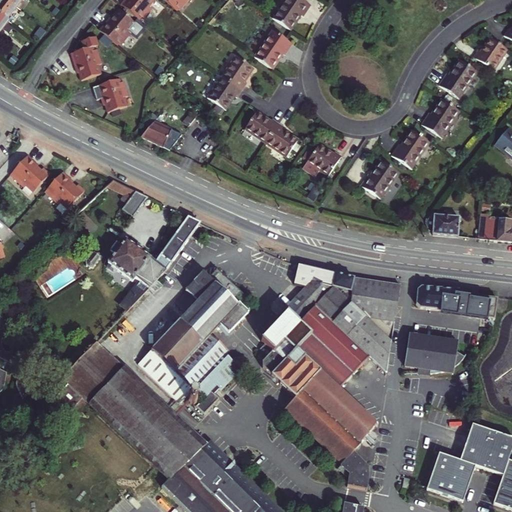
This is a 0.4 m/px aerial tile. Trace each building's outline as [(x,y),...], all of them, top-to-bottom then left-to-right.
[(0,0),(0,14),(8,21),(11,24),(22,11),(17,7),(7,0),(0,0)] [(124,0),(121,3),(139,18),(141,15),(144,18),(153,8),(149,6),(154,0),(124,0)] [(165,0),(177,9),(179,6),(182,9),(189,0),(165,0)] [(302,0),(284,0),(271,19),(289,31),(300,15),(303,17),(311,6),(302,0)] [(109,18),(99,29),(118,45),(121,42),(122,44),(132,32),(138,37),(146,28),(137,20),(135,22),(120,9),(111,19),(109,18)] [(0,32),(8,21),(0,14),(0,32)] [(511,26),(510,30),(508,29),(503,35),(511,41),(511,26)] [(273,31),(255,58),(271,69),(282,54),(284,55),(292,44),(273,31)] [(84,50),(70,55),(75,69),(77,68),(81,81),(101,75),(98,66),(101,64),(97,50),(94,51),(93,47),(97,46),(95,38),(81,42),(84,50)] [(508,50),(492,39),(482,54),(480,52),(475,58),(493,71),(508,50)] [(242,92),(247,85),(245,83),(254,70),(237,58),(222,79),(242,92)] [(459,100),(478,72),(461,61),(451,76),(449,75),(440,86),(459,100)] [(120,79),(93,88),(97,101),(101,99),(102,101),(104,100),(108,113),(128,107),(125,98),(128,96),(124,82),(121,83),(120,79)] [(242,92),(222,79),(208,99),(225,110),(234,98),(237,100),(242,92)] [(459,111),(443,100),(433,114),(431,113),(423,125),(441,138),(459,111)] [(183,122),(189,127),(197,117),(191,112),(183,122)] [(149,128),(158,118),(152,113),(144,123),(143,124),(149,128)] [(273,119),(270,122),(256,113),(245,129),(267,143),(280,124),(273,119)] [(164,118),(161,115),(158,118),(149,128),(141,137),(170,150),(182,135),(160,124),(164,118)] [(280,124),(267,143),(286,157),(297,141),(284,132),(286,128),(280,124)] [(430,142),(414,130),(403,146),(400,144),(393,156),(411,168),(430,142)] [(511,133),(508,130),(495,145),(511,159),(511,133)] [(319,145),(308,161),(328,176),(342,156),(335,152),(333,155),(319,145)] [(39,166),(29,156),(12,176),(26,188),(28,186),(35,193),(51,175),(44,169),(42,171),(38,167),(39,166)] [(400,172),(383,161),(373,177),(370,175),(362,187),(381,200),(400,172)] [(74,183),(64,173),(46,193),(60,205),(62,203),(70,210),(86,192),(79,186),(77,188),(73,184),(74,183)] [(131,199),(136,193),(113,182),(107,188),(131,199)] [(136,193),(131,199),(123,211),(134,219),(149,199),(136,193)] [(432,234),(458,237),(460,218),(434,215),(437,212),(434,210),(425,224),(429,232),(432,232),(432,234)] [(477,239),(511,242),(511,229),(511,230),(511,222),(511,221),(488,219),(489,215),(479,215),(477,239)] [(166,272),(201,224),(188,218),(155,263),(166,272)] [(0,259),(8,256),(0,237),(0,259)] [(166,272),(155,263),(126,241),(107,266),(106,271),(110,273),(114,272),(115,270),(133,284),(136,280),(139,283),(122,306),(128,311),(149,290),(157,282),(164,275),(166,272)] [(101,259),(93,253),(86,262),(87,267),(90,269),(94,268),(101,259)] [(287,313),(300,325),(316,308),(334,288),(391,343),(400,286),(378,282),(364,280),(336,274),(298,266),(294,285),(305,288),(290,304),(284,311),(287,313)] [(179,407),(183,403),(194,391),(202,398),(195,406),(205,415),(222,399),(216,393),(218,391),(221,388),(224,391),(242,372),(224,355),(227,351),(212,336),(220,327),(229,335),(249,313),(240,305),(246,298),(217,272),(210,280),(203,274),(186,292),(187,293),(177,304),(189,316),(139,369),(179,407)] [(163,287),(157,282),(149,290),(153,295),(163,287)] [(461,292),(421,287),(417,291),(416,305),(420,309),(448,312),(448,314),(497,317),(499,300),(487,299),(461,294),(461,292)] [(334,288),(316,308),(369,359),(386,375),(388,366),(391,343),(334,288)] [(369,359),(316,308),(300,325),(311,336),(353,375),(366,362),(369,359)] [(303,391),(319,373),(296,351),(311,336),(300,325),(287,313),(284,311),(281,313),(284,317),(261,342),(265,346),(260,350),(268,358),(262,364),(263,367),(263,371),(275,382),(285,391),(295,400),(303,391)] [(3,315),(0,315),(0,359),(20,370),(18,386),(29,408),(42,406),(31,384),(34,367),(30,360),(15,353),(7,354),(3,347),(7,322),(3,315)] [(453,342),(410,335),(404,368),(433,373),(433,377),(445,375),(453,376),(454,370),(459,368),(462,364),(465,360),(467,355),(457,353),(458,342),(453,342)] [(353,375),(311,336),(296,351),(319,373),(338,392),(351,377),(353,375)] [(125,367),(97,344),(62,380),(69,386),(83,400),(89,406),(125,367)] [(125,367),(89,406),(153,466),(169,481),(160,488),(184,511),(283,511),(269,498),(211,442),(209,444),(126,365),(125,367)] [(0,420),(6,420),(0,407),(0,396),(6,391),(8,374),(0,370),(0,420)] [(319,373),(303,391),(361,443),(366,436),(373,428),(375,427),(338,392),(319,373)] [(83,400),(69,386),(55,401),(70,414),(83,400)] [(284,412),(341,466),(353,452),(361,443),(303,391),(295,400),(284,412)] [(511,451),(511,441),(471,428),(459,465),(438,458),(427,491),(426,494),(429,495),(462,506),(474,470),(502,479),(493,507),(508,511),(511,511),(511,465),(508,464),(510,456),(511,451)] [(353,452),(341,466),(338,470),(349,479),(347,485),(367,489),(369,479),(369,473),(368,470),(369,469),(360,460),(353,452)]
